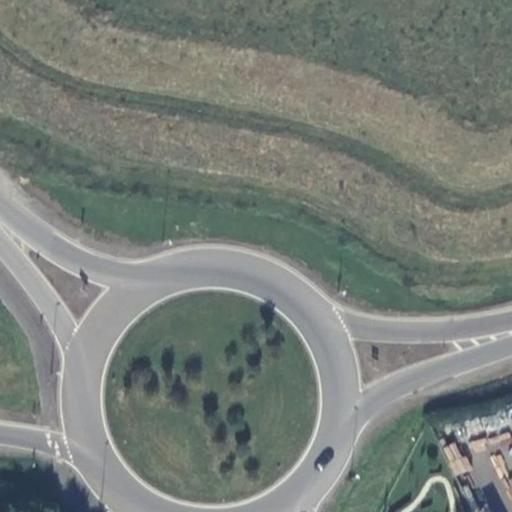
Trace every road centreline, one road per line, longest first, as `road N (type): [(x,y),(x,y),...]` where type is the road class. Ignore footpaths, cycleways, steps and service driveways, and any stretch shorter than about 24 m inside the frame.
road 1 (secondary): [(324,318),(274,275),(231,262),(187,263),(145,278)]
road 2 (secondary): [(511,321),(421,331),(324,318)]
road 3 (secondary): [(346,421),(390,387),(511,345)]
road 4 (secondary): [(145,278),(93,266),(0,210)]
road 5 (secondary): [(0,235),(82,356)]
